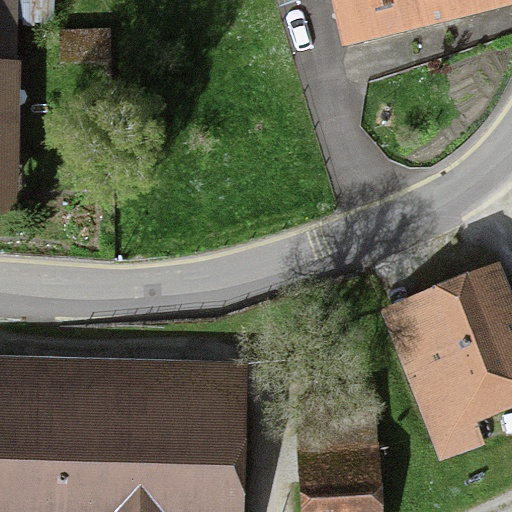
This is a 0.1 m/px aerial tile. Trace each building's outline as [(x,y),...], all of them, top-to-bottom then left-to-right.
[(0,0),(0,74),(17,75),(17,0),(0,0)] [(511,0),(341,0),(351,43),(511,4),(511,0)] [(511,407),(511,328),(489,272),(385,315),(444,456),(482,441),(475,423),(511,407)] [(225,511),(229,397),(0,391),(0,511),(225,511)] [(306,511),(381,511),(381,491),(307,492),(306,511)]
